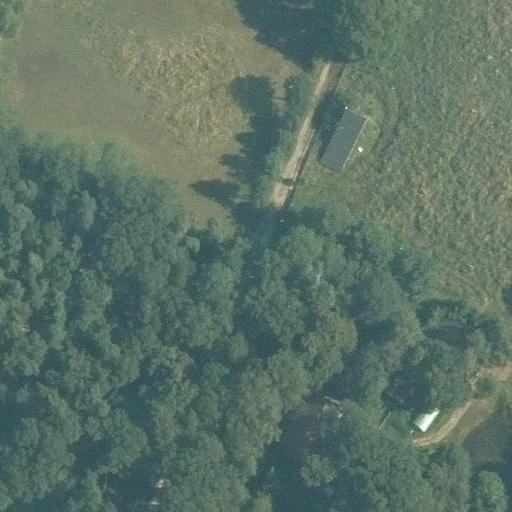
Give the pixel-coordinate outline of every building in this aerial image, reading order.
[(440,315),(412,356),(450,382),(478,341),(440,315)] [(302,328),(268,368),(288,384),(321,344),(302,328)] [(328,384),(342,397),(349,403),(382,366),(388,371),(404,354),(393,342),(379,328),(328,384)] [(408,360),(383,395),(412,414),(435,379),(408,360)] [(366,415),(382,428),(395,413),(378,399),(366,415)] [(282,449),(297,461),(308,469),(341,422),(314,400),(293,426),(297,429),(282,449)] [(408,452),(390,478),(416,497),(434,471),(408,452)]
